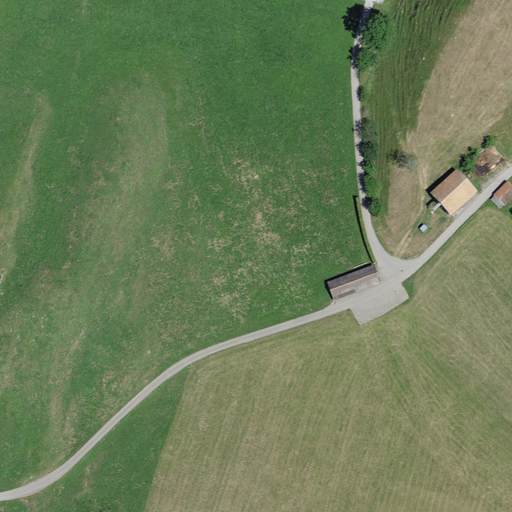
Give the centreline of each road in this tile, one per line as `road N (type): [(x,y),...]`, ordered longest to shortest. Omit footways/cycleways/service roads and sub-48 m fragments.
road 1 (unclassified): [(398,277),(345,305),(189,360),(55,475),(0,495)]
road 2 (residential): [(371,0),(355,58),(362,189),(370,236),(398,277)]
road 3 (unclassified): [(511,169),(398,277)]
